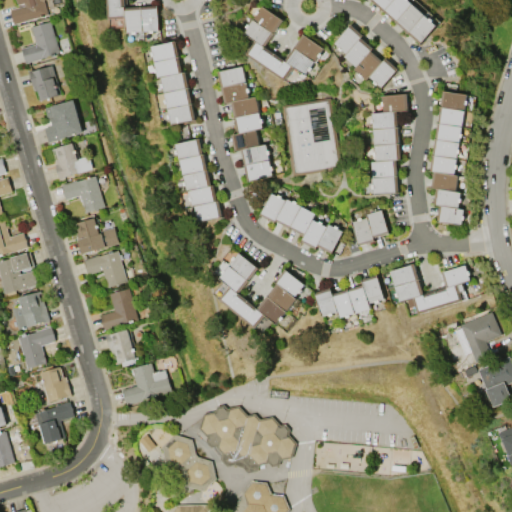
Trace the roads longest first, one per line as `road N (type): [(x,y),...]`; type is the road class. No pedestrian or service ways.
road 1 (residential): [(181,0),(234,199),(259,238),(329,269),(424,245),(498,238)]
road 2 (residential): [(0,65),(98,415),(91,444),(72,465),(0,490)]
road 3 (residential): [(424,245),(415,187),(421,107),(403,53),(347,9),(307,5)]
road 4 (residential): [(511,88),(494,155),(498,238),(511,275)]
